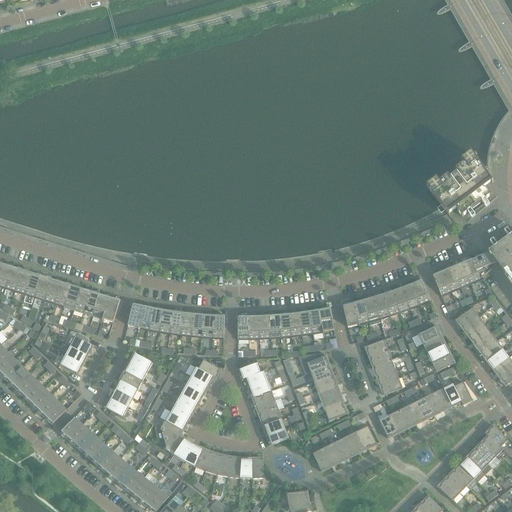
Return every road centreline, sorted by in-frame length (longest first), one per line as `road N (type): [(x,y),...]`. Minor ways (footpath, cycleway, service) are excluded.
road 1 (residential): [(511,414),(448,330),(417,257)]
road 2 (residential): [(119,511),(0,406)]
road 3 (residential): [(0,235),(133,278)]
road 4 (residential): [(229,371),(195,430),(256,442)]
